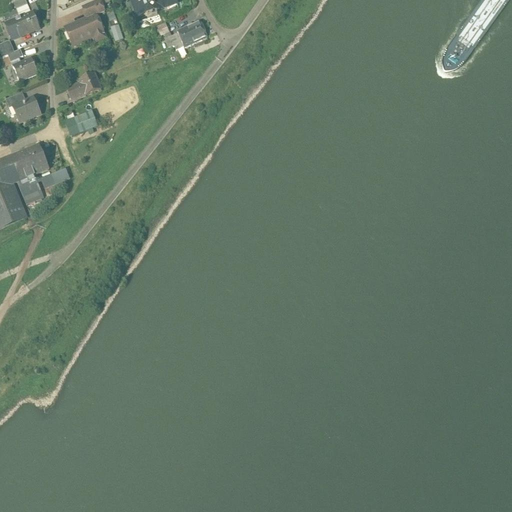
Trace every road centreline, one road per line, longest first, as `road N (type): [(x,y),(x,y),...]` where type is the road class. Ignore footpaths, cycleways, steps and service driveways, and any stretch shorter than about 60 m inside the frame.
road 1 (track): [(0,315),(54,269),(265,0)]
road 2 (residential): [(53,0),(52,130)]
